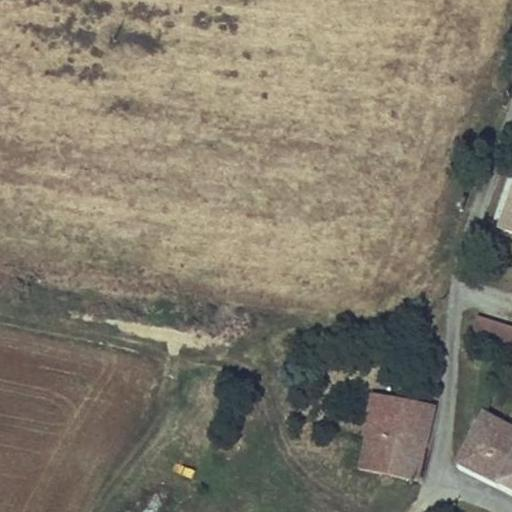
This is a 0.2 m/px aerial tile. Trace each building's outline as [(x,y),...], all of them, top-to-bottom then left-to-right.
[(492,224),(491,227),(511,233),(511,171),(509,171),(492,224)] [(511,338),(475,325),(467,349),(505,362),(511,341),(511,338)] [(355,446),(364,444),(369,400),(359,398),(355,446)] [(409,485),(418,426),(420,405),(369,400),(364,444),(355,446),(352,477),(409,485)] [(454,468),(511,498),(511,435),(481,419),(454,468)]
